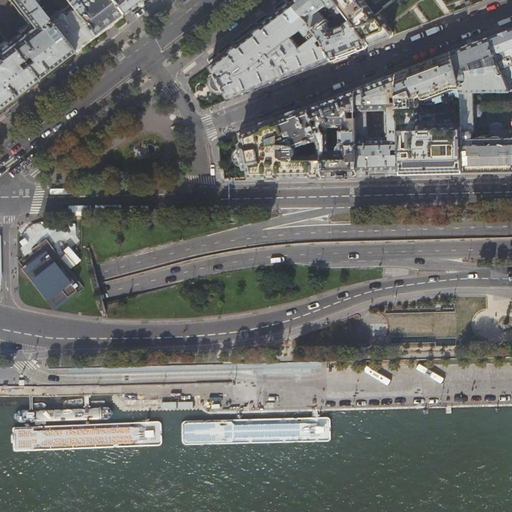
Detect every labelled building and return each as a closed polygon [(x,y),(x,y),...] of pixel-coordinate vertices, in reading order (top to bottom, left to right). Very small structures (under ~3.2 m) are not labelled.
[(8,0),(29,26),(7,42),(35,79),(54,64),(72,51),(49,23),(44,26),(41,21),(45,18),(35,4),(31,0),(8,0)] [(47,20),(49,23),(72,51),(81,44),(92,35),(68,4),(65,0),(51,0),(57,7),(56,7),(56,8),(56,9),(57,11),(58,11),(59,11),(47,20)] [(65,0),(68,4),(92,35),(107,23),(120,14),(108,0),(65,0)] [(108,0),(120,14),(138,0),(137,0),(108,0)] [(295,0),(294,2),(310,22),(314,27),(325,19),(342,6),(338,0),(295,0)] [(338,0),(342,6),(346,10),(348,13),(352,18),(372,44),(391,36),(393,35),(393,34),(394,33),(393,31),(386,25),(393,21),(399,16),(418,0),(447,0),(457,11),(464,8),(485,0),(338,0)] [(231,50),(210,66),(215,74),(214,75),(212,76),(211,77),(210,78),(209,80),(209,82),(209,83),(209,85),(210,87),(211,89),(212,90),(213,91),(215,92),(218,93),(220,93),(221,93),(222,93),(223,92),(223,91),(224,91),(229,99),(286,77),(331,60),(325,43),(320,45),(318,41),(322,37),(314,27),(309,30),(306,26),(310,22),(294,2),(231,50)] [(337,16),(346,10),(342,6),(325,19),(328,22),(335,16),(335,17),(337,16)] [(342,18),(348,13),(346,10),(337,16),(339,18),(341,17),(342,18)] [(337,27),(335,17),(335,16),(328,22),(325,19),(314,27),(322,37),(325,43),(331,60),(352,52),(372,44),(352,18),(349,20),(347,17),(344,20),(345,21),(343,25),(337,27)] [(511,28),(509,30),(490,37),(501,68),(511,64),(511,28)] [(465,47),(452,52),(461,86),(461,88),(461,92),(474,91),(475,91),(499,90),(499,91),(511,90),(511,88),(510,90),(501,68),(490,37),(484,40),(465,47)] [(0,47),(0,106),(22,89),(35,79),(7,42),(0,47)] [(425,63),(398,73),(399,95),(399,101),(399,106),(417,106),(418,106),(418,97),(420,96),(422,98),(424,98),(425,98),(453,88),(461,88),(461,86),(452,52),(425,63)] [(511,64),(501,68),(510,90),(511,88),(511,64)] [(399,95),(398,73),(388,76),(367,85),(357,89),(359,175),(401,174),(399,106),(399,101),(393,101),(393,95),(399,95)] [(333,98),(309,107),(323,145),(324,175),(343,175),(359,175),(357,89),(333,98)] [(474,91),(461,92),(463,127),(463,167),(464,172),(490,171),(511,170),(511,129),(504,129),(490,130),(490,137),(489,137),(486,136),(483,136),(481,136),(479,137),(477,138),(471,138),(471,131),(475,131),(475,118),(482,117),(482,105),(474,105),(474,91)] [(417,128),(417,106),(399,106),(401,174),(431,173),(454,172),(464,172),(463,167),(463,127),(417,128)] [(238,163),(242,164),(245,164),(246,167),(248,167),(250,177),(301,176),(324,175),(323,145),(309,107),(276,120),(241,133),(244,142),(242,143),(242,147),(240,147),(239,148),(238,149),(237,150),(236,151),(235,152),(235,154),(235,155),(235,157),(236,160),(236,161),(238,163)] [(141,146),(134,149),(138,161),(145,158),(141,146)] [(457,347),(456,303),(362,306),(363,350),(457,347)] [(508,319),(504,319),(501,322),(501,326),(504,328),(508,328),(510,326),(510,322),(508,319)]
